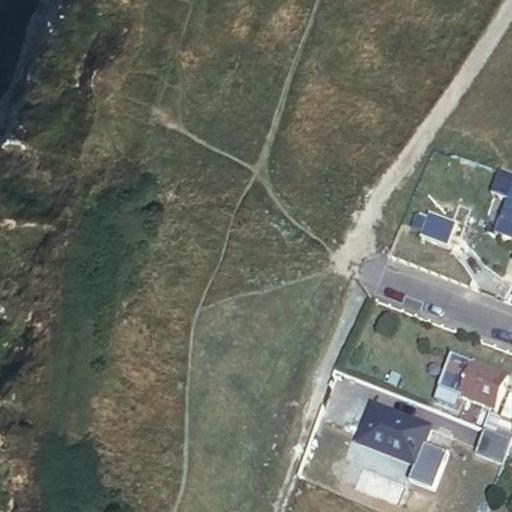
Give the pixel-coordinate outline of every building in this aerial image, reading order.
[(511,206),(499,239),(511,243),(511,206)] [(461,232),(419,216),(410,239),(453,255),(461,232)] [(507,381),(452,360),(439,393),(467,404),(495,414),(507,381)] [(463,416),(467,404),(439,393),(435,405),(463,416)] [(377,439),(374,449),(421,468),(435,433),(378,411),(368,436),(377,439)] [(507,422),(495,418),(490,433),(502,437),(504,432),(507,422)] [(490,433),(488,432),(481,452),(510,464),(511,458),(511,441),(502,437),(490,433)] [(364,446),(374,449),(377,439),(368,436),(364,446)]
